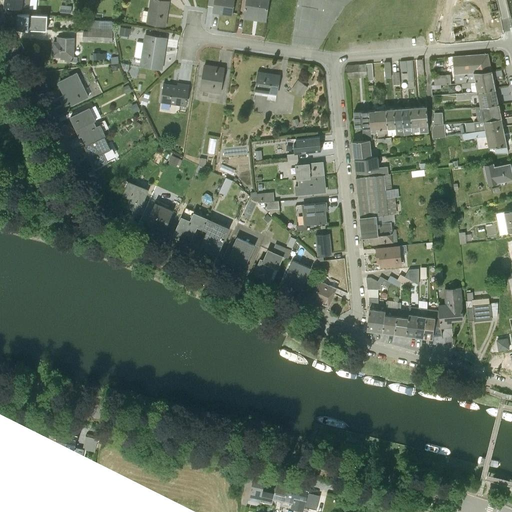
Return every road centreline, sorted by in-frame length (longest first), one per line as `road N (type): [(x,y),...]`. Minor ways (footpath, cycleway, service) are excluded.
road 1 (unclassified): [(470,502),(0,395)]
road 2 (residential): [(334,58),(359,315),(350,338)]
road 3 (unclassified): [(350,338),(89,230)]
road 4 (residential): [(0,38),(89,230)]
road 5 (residential): [(510,43),(334,58)]
road 6 (unclassified): [(350,338),(511,388)]
road 7 (residential): [(334,58),(192,37)]
